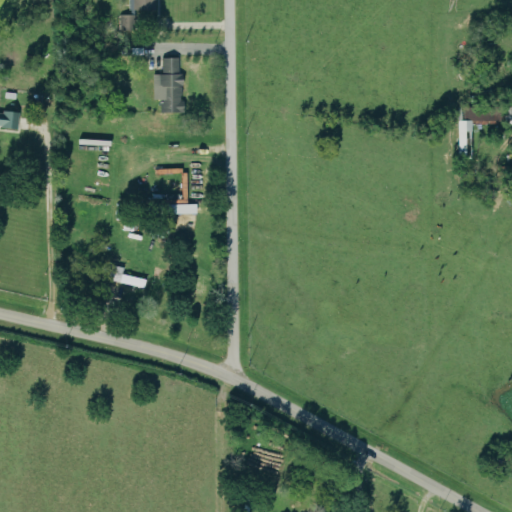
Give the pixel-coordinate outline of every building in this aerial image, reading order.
[(131,0),(132,10),(155,9),(154,0),(131,0)] [(118,30),(130,30),(130,14),(119,14),(118,30)] [(152,74),(152,99),(159,100),(159,112),(179,112),(180,58),(161,57),(161,74),(152,74)] [(499,124),(499,109),(458,108),(457,132),(470,133),(470,123),(499,124)] [(0,127),(15,128),(17,113),(0,111),(0,127)] [(181,199),(166,199),(167,214),(195,213),(195,204),(186,204),(185,172),(181,172),(181,199)] [(121,274),(123,267),(112,265),(108,280),(142,288),(144,279),(121,274)]
